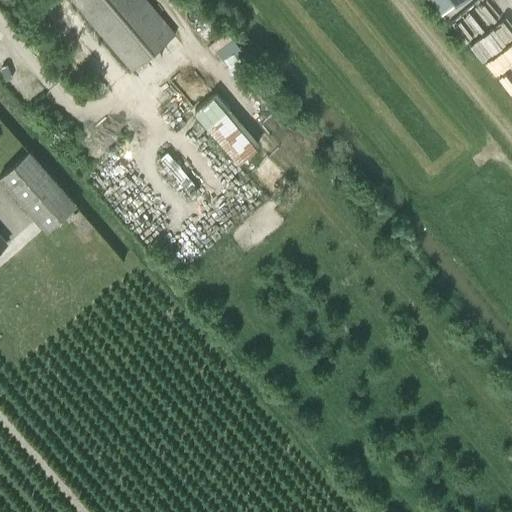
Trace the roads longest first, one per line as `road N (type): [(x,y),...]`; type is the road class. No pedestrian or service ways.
road 1 (unknown): [(0,36),(53,102),(83,117),(125,97),(179,53)]
road 2 (track): [(511,139),(399,0)]
